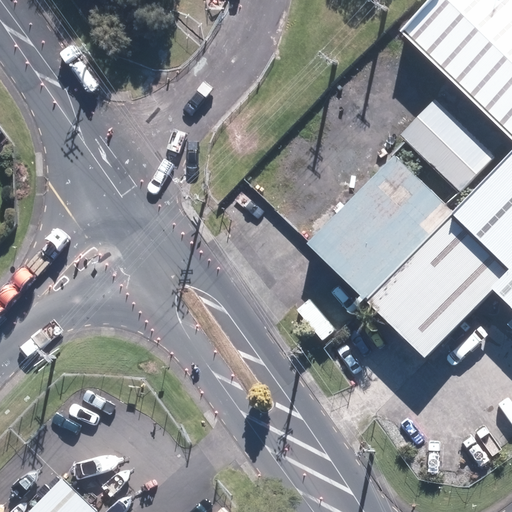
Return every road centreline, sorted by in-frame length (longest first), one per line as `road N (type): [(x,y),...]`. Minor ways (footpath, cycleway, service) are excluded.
road 1 (tertiary): [(168,213),(289,385),(300,455)]
road 2 (tertiary): [(300,455),(239,421),(124,248)]
road 3 (residential): [(98,151),(0,12)]
